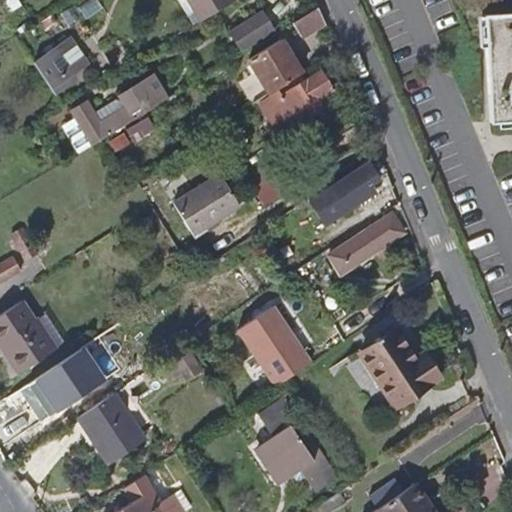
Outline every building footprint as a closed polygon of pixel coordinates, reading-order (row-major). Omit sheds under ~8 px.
[(235,1),(234,0),(179,0),(188,13),(196,8),(203,20),(235,1)] [(75,5),(61,13),(67,24),(81,16),(75,5)] [(203,20),(196,8),(188,13),(195,25),(203,20)] [(301,37),(324,23),(316,9),(292,23),(301,37)] [(278,30),(266,11),(234,31),(246,49),(278,30)] [(511,15),(487,17),(492,128),(511,127),(511,15)] [(302,69),(282,36),(252,55),(271,88),(302,69)] [(76,75),(60,48),(34,64),(54,96),(74,83),(71,78),(76,75)] [(288,126),(330,100),(325,91),(338,83),(327,64),(311,74),(309,71),(289,83),(290,85),(283,90),(281,88),(269,95),(288,126)] [(130,122),(171,98),(157,74),(123,95),(125,99),(128,103),(102,118),(98,111),(91,100),(75,109),(94,142),(129,121),(130,122)] [(102,118),(128,103),(125,99),(119,98),(98,111),(102,118)] [(94,142),(75,109),(65,115),(85,148),(94,142)] [(158,126),(151,114),(135,125),(142,136),(158,126)] [(371,184),(377,180),(367,164),(310,201),(326,224),(350,208),(345,201),(371,184)] [(265,209),(291,192),(274,165),(248,181),(265,209)] [(240,199),(222,171),(174,201),(192,229),(240,199)] [(345,201),(350,208),(376,191),(371,184),(345,201)] [(340,274),(403,232),(391,214),(328,256),(340,274)] [(36,252),(19,226),(8,234),(25,260),(36,252)] [(0,282),(20,269),(11,255),(0,262),(0,282)] [(233,301),(220,279),(205,289),(218,310),(233,301)] [(209,323),(192,297),(157,319),(174,346),(209,323)] [(56,351),(23,300),(0,314),(0,344),(3,343),(22,372),(56,351)] [(296,338),(275,307),(239,330),(277,387),(313,363),(299,343),(296,345),(293,339),(296,338)] [(438,377),(423,354),(414,359),(395,329),(360,352),(395,405),(438,377)] [(22,372),(3,343),(0,344),(0,346),(18,374),(22,372)] [(41,419),(104,377),(83,346),(20,387),(41,419)] [(192,376),(206,367),(196,351),(176,364),(179,368),(173,372),(177,378),(188,371),(192,376)] [(142,443),(112,396),(77,419),(108,467),(142,443)] [(332,476),(301,428),(290,436),(279,420),(281,398),(255,415),(268,436),(251,447),(271,479),(296,463),(313,489),(332,476)] [(376,509),(400,492),(392,480),(368,496),(376,509)] [(433,511),(414,483),(400,492),(376,509),(371,511),(433,511)] [(159,511),(157,509),(153,511),(143,511),(127,487),(106,501),(113,511),(159,511)] [(332,511),(346,503),(340,493),(319,506),(322,511),(332,511)]
